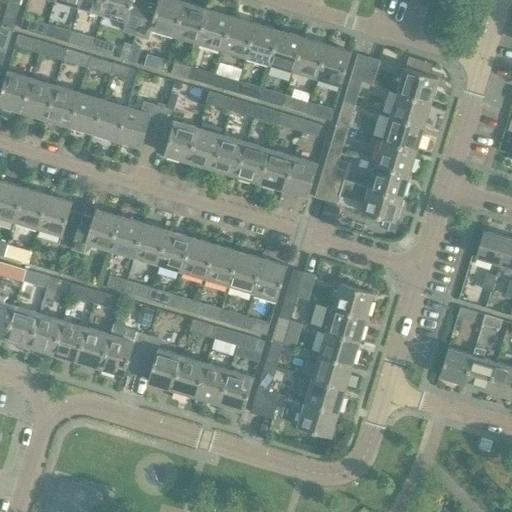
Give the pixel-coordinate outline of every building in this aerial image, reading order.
[(80,0),(79,5),(103,13),(106,0),(80,0)] [(136,33),(145,0),(106,0),(103,13),(125,19),(122,29),(136,33)] [(175,34),(184,1),(180,0),(157,0),(157,3),(148,0),(145,0),(136,33),(148,36),(151,27),(175,34)] [(20,4),(9,1),(1,25),(13,28),(20,4)] [(184,1),(175,34),(198,41),(208,8),(184,1)] [(208,8),(198,41),(222,49),(232,15),(208,8)] [(232,15),(222,49),(246,56),(256,22),(232,15)] [(44,36),(47,24),(30,19),(27,31),(44,36)] [(256,22),(246,56),(270,63),(280,30),(256,22)] [(67,43),(71,31),(47,24),(44,36),(67,43)] [(0,29),(0,49),(6,52),(13,28),(1,25),(0,29)] [(280,30),(270,63),(293,70),(303,37),(280,30)] [(71,31),(67,43),(92,50),(95,38),(71,31)] [(38,53),(41,42),(18,35),(15,46),(38,53)] [(303,37),(293,70),(317,77),(327,44),(303,37)] [(41,42),(38,53),(62,60),(65,49),(41,42)] [(127,61),(132,45),(123,43),(118,58),(127,61)] [(327,44),(317,77),(341,84),(351,51),(327,44)] [(132,45),(127,61),(136,64),(141,48),(132,45)] [(65,49),(62,60),(86,68),(89,56),(65,49)] [(361,81),(368,57),(357,54),(350,78),(361,81)] [(89,56),(86,68),(109,75),(113,63),(89,56)] [(368,57),(361,81),(373,84),(380,61),(368,57)] [(172,61),(168,73),(187,79),(191,67),(172,61)] [(113,63),(109,75),(127,80),(130,68),(113,63)] [(211,86),(215,74),(191,67),(187,79),(211,86)] [(397,92),(430,102),(438,77),(405,67),(397,92)] [(0,103),(21,110),(31,77),(6,70),(0,91),(0,103)] [(235,93),(238,81),(215,74),(211,86),(235,93)] [(44,117),(54,84),(31,77),(21,110),(44,117)] [(373,84),(361,81),(350,78),(343,102),(355,105),(362,82),(372,85),(373,84)] [(259,100),(263,88),(238,81),(235,93),(259,100)] [(69,124),(78,91),(54,84),(44,117),(69,124)] [(282,107),(286,95),(263,88),(259,100),(282,107)] [(92,131),(102,98),(78,91),(69,124),(92,131)] [(170,92),(166,107),(174,110),(179,94),(170,92)] [(229,110),(232,99),(209,92),(205,103),(229,110)] [(390,116),(423,125),(430,102),(397,92),(390,116)] [(306,114),(310,102),(286,95),(282,107),(306,114)] [(116,139),(126,105),(102,98),(92,131),(116,139)] [(232,99),(229,110),(253,117),(256,106),(232,99)] [(126,105),(116,139),(141,146),(143,138),(154,141),(165,107),(152,103),(144,101),(141,110),(126,105)] [(310,102),(306,114),(330,122),(334,109),(310,102)] [(336,125),(347,129),(355,105),(343,102),(336,125)] [(256,106),(253,117),(276,124),(280,113),(256,106)] [(165,107),(154,141),(166,145),(164,153),(188,160),(198,127),(182,122),(184,113),(178,111),(174,110),(166,107),(165,107)] [(280,113),(276,124),(300,132),(303,120),(280,113)] [(383,139),(416,149),(423,125),(390,116),(383,139)] [(303,120),(300,132),(318,137),(322,125),(303,120)] [(329,149),(340,152),(347,129),(336,125),(329,149)] [(212,167),(222,134),(198,127),(188,160),(212,167)] [(236,175),(246,141),(222,134),(212,167),(236,175)] [(376,163),(409,173),(416,149),(383,139),(376,163)] [(259,182),(269,148),(246,141),(236,175),(259,182)] [(283,189),(293,155),(269,148),(259,182),(283,189)] [(332,176),(333,176),(340,152),(329,149),(322,173),(332,176)] [(293,155),(283,189),(307,196),(317,163),(293,155)] [(409,173),(376,163),(369,187),(402,197),(409,173)] [(332,176),(322,173),(314,198),(324,200),(332,176)] [(325,201),(320,221),(334,225),(340,208),(336,207),(339,196),(364,204),(361,212),(394,221),(402,197),(369,187),(333,176),(332,176),(324,200),(325,201)] [(0,180),(0,181),(0,215),(15,220),(24,188),(0,180)] [(24,188),(15,220),(38,227),(48,195),(24,188)] [(71,247),(81,214),(69,210),(72,202),(48,195),(38,227),(61,234),(59,244),(71,247)] [(81,214),(71,247),(84,251),(87,242),(111,249),(120,216),(96,209),(93,217),(81,214)] [(120,216),(111,249),(134,256),(144,224),(120,216)] [(144,224),(134,256),(158,263),(168,231),(144,224)] [(498,263),(506,236),(481,229),(474,256),(498,263)] [(182,270),(192,238),(168,231),(158,263),(182,270)] [(511,267),(511,238),(506,236),(498,263),(511,267)] [(192,238),(182,270),(206,277),(215,245),(192,238)] [(31,252),(7,245),(4,257),(28,264),(31,252)] [(229,284),(239,252),(215,245),(206,277),(229,284)] [(239,252),(229,284),(253,292),(263,259),(239,252)] [(287,266),(263,259),(253,292),(277,299),(287,266)] [(1,262),(0,264),(0,275),(21,281),(25,270),(1,262)] [(297,296),(304,272),(293,269),(286,293),(297,296)] [(25,270),(21,281),(45,289),(49,277),(25,270)] [(490,291),(495,274),(485,271),(480,288),(490,291)] [(304,272),(297,296),(308,300),(315,275),(304,272)] [(123,292),(127,281),(110,275),(106,287),(123,292)] [(49,277),(45,289),(55,291),(58,280),(49,277)] [(511,297),(511,279),(508,278),(503,295),(511,297)] [(127,281),(123,292),(148,299),(151,288),(127,281)] [(332,307),(366,317),(373,293),(340,282),(332,307)] [(93,303),(96,291),(73,284),(69,296),(93,303)] [(151,288),(148,299),(171,306),(174,295),(151,288)] [(96,291),(93,303),(111,308),(114,296),(96,291)] [(279,317),(290,320),(297,297),(308,300),(297,296),(286,293),(279,317)] [(174,295),(171,306),(195,314),(198,302),(174,295)] [(0,337),(5,338),(15,305),(0,300),(0,337)] [(219,321),(222,309),(198,302),(195,314),(219,321)] [(15,305),(5,338),(28,346),(38,312),(15,305)] [(327,305),(320,329),(325,331),(359,341),(366,317),(332,307),(327,305)] [(142,306),(136,322),(149,327),(155,310),(142,306)] [(473,321),(476,311),(459,306),(456,315),(473,321)] [(222,309),(219,321),(242,328),(246,316),(222,309)] [(38,312),(28,346),(52,353),(62,319),(38,312)] [(498,328),(501,318),(483,313),(480,323),(498,328)] [(246,316),(242,328),(266,335),(270,323),(246,316)] [(271,341),(283,344),(290,320),(279,317),(271,341)] [(62,319),(52,353),(75,360),(86,326),(62,319)] [(212,338),(216,327),(192,320),(189,331),(212,338)] [(86,326),(75,360),(99,367),(109,333),(86,326)] [(216,327),(212,338),(237,346),(240,334),(216,327)] [(109,333),(99,367),(123,374),(126,365),(138,369),(148,335),(136,331),(133,340),(109,333)] [(359,341),(325,331),(318,354),(352,364),(359,341)] [(240,334),(237,346),(254,351),(257,339),(240,334)] [(148,335),(138,369),(150,372),(147,381),(172,388),(182,355),(158,348),(161,338),(148,335)] [(264,364),(276,368),(283,344),(271,341),(264,364)] [(463,382),(471,354),(446,347),(438,375),(463,382)] [(471,354),(463,382),(486,389),(494,361),(483,358),(485,350),(475,347),(473,355),(471,354)] [(311,378),(344,388),(352,364),(318,354),(311,378)] [(182,355),(172,388),(196,395),(205,362),(182,355)] [(511,366),(494,361),(486,389),(510,396),(511,388),(511,366)] [(205,362),(196,395),(219,402),(229,369),(205,362)] [(276,368),(264,364),(257,388),(268,391),(269,391),(276,368)] [(229,369),(219,402),(244,410),(254,377),(229,369)] [(344,388),(311,378),(304,402),(337,412),(344,388)] [(268,391),(257,388),(250,412),(261,416),(268,391)] [(269,391),(268,391),(261,416),(273,419),(280,395),(269,392),(269,391)] [(337,412),(304,402),(296,426),(330,436),(337,412)]
